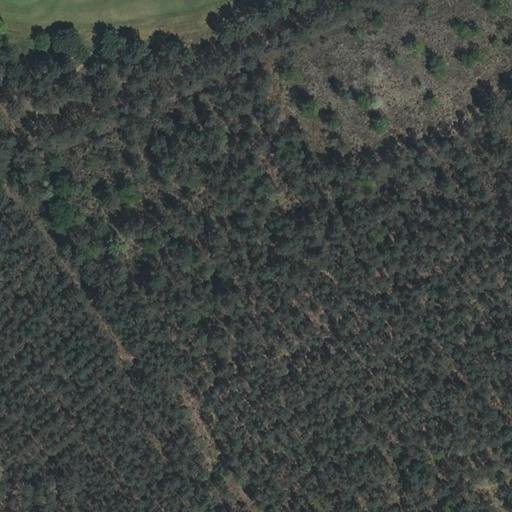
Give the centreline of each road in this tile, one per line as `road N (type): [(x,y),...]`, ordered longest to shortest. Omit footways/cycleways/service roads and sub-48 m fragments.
road 1 (track): [(0,154),(254,511)]
road 2 (track): [(9,511),(108,405),(121,375),(121,325)]
